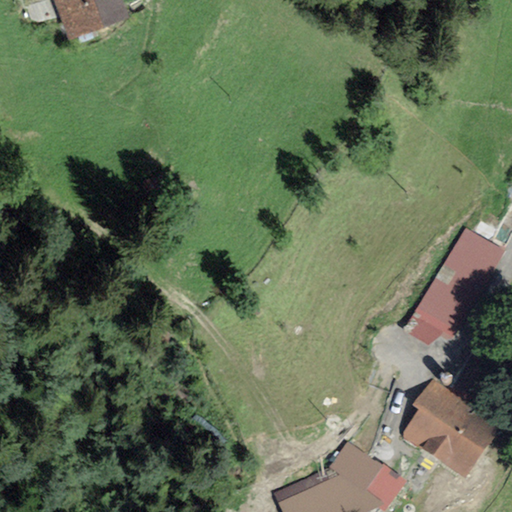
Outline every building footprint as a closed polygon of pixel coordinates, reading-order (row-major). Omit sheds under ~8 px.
[(56,0),(67,27),(127,4),(125,0),(56,0)] [(146,182),(151,198),(169,191),(164,175),(146,182)] [(449,340),(501,254),(484,244),(493,229),(476,218),(406,333),(424,344),(432,330),(449,340)] [(449,405),(460,389),(476,399),(505,352),(481,337),(449,390),(443,386),(404,440),(414,447),(421,437),(433,446),(429,452),(459,474),(497,421),(471,402),(462,415),(449,405)] [(281,511),(356,511),(363,509),(356,494),(376,466),(351,448),(334,472),(275,498),(281,511)] [(442,492),(422,474),(408,489),(428,507),(442,492)]
